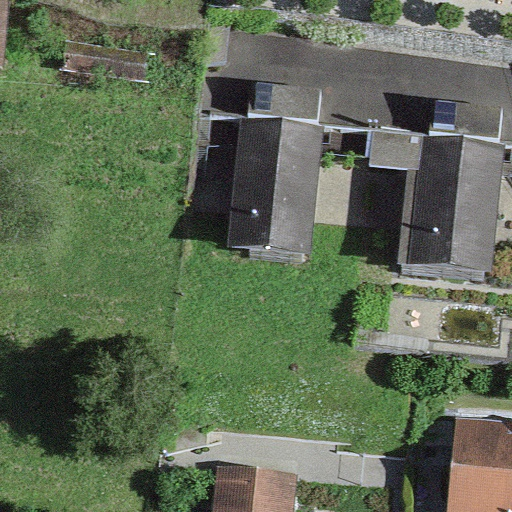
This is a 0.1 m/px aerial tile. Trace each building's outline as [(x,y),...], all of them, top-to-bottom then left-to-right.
[(31,0),(0,0),(0,77),(6,78),(10,0),(26,0),(32,0),(31,0)] [(318,146),(237,135),(219,270),(299,281),(318,146)] [(500,160),(422,148),(401,292),(479,304),(500,160)] [(511,511),(511,428),(449,422),(439,511),(511,511)] [(285,511),(289,478),(214,469),(208,511),(285,511)]
